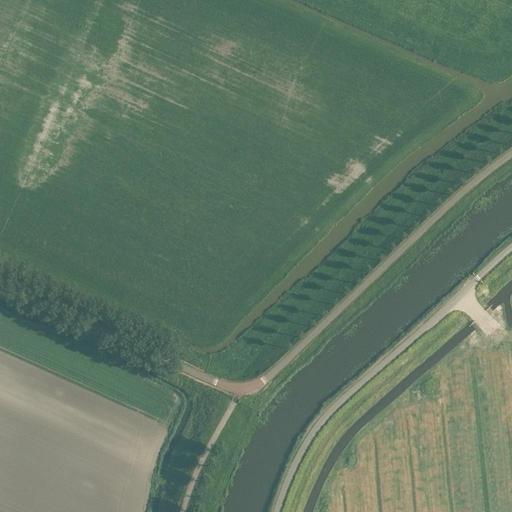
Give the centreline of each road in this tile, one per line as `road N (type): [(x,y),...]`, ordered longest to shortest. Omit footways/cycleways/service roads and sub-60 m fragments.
road 1 (unclassified): [(275,511),(320,420),(511,242)]
road 2 (unclassified): [(239,388),(265,374),(453,197),(511,153)]
road 3 (unclassified): [(239,388),(0,281)]
